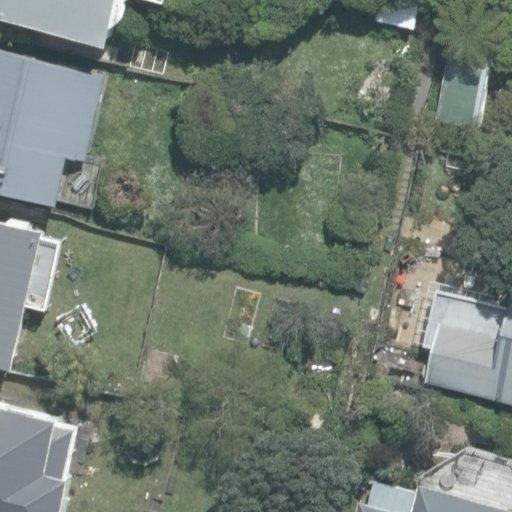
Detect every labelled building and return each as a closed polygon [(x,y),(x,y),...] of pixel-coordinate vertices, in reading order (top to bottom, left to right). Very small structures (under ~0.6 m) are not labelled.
[(0,0),(0,14),(118,44),(128,0),(0,0)] [(438,120),(480,127),(493,43),(452,37),(438,120)] [(0,189),(65,205),(77,154),(94,158),(115,72),(0,45),(0,189)] [(0,359),(19,364),(51,224),(0,211),(0,359)] [(431,382),(511,400),(511,300),(439,284),(427,339),(440,342),(431,382)] [(0,511),(70,511),(80,475),(74,473),(87,421),(0,399),(0,394),(3,382),(0,381),(0,511)] [(511,511),(511,499),(424,478),(416,510),(363,497),(359,511),(511,511)]
